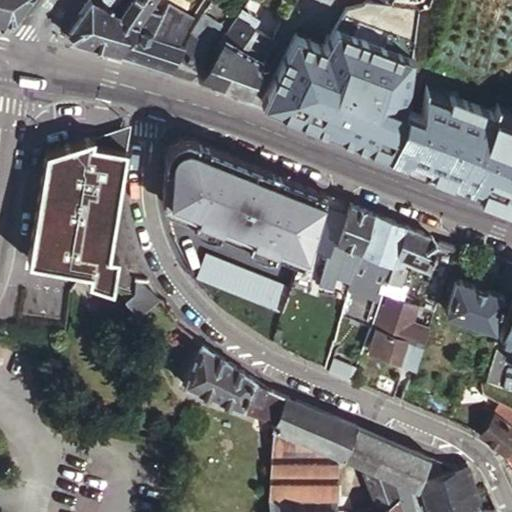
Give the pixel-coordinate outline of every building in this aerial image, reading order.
[(0,0),(0,20),(3,21),(12,18),(17,17),(18,16),(28,0),(0,0)] [(72,39),(93,44),(115,14),(95,0),(88,0),(68,27),(72,39)] [(124,0),(95,0),(115,14),(124,0)] [(150,3),(152,0),(124,0),(115,14),(136,23),(147,8),(150,3)] [(323,125),(388,151),(405,97),(418,7),(367,0),(365,0),(362,4),(346,6),(324,44),(294,32),(261,100),(323,125)] [(136,23),(116,50),(124,52),(135,55),(138,56),(143,58),(161,63),(176,40),(192,16),(169,1),(161,12),(152,9),(147,8),(136,23)] [(233,89),(247,94),(284,14),(265,4),(258,17),(252,27),(262,33),(251,52),(249,51),(241,65),(235,62),(222,84),(233,89)] [(239,11),(197,75),(201,76),(214,81),(220,84),(230,66),(252,27),(258,17),(249,12),(239,11)] [(202,13),(190,32),(209,42),(221,23),(202,13)] [(102,46),(116,50),(136,23),(115,14),(93,44),(102,46)] [(230,66),(220,84),(222,84),(235,62),(244,48),(249,51),(251,52),(262,33),(252,27),(230,66)] [(183,70),(189,72),(209,42),(190,32),(183,43),(167,65),(170,66),(183,70)] [(163,63),(167,65),(183,43),(176,40),(161,63),(163,63)] [(241,65),(249,51),(244,48),(235,62),(241,65)] [(511,115),(468,97),(463,111),(486,120),(480,134),(495,140),(503,143),(509,130),(511,131),(511,115)] [(479,137),(480,134),(486,120),(463,111),(456,128),(479,137)] [(436,135),(441,122),(429,117),(428,116),(419,137),(421,138),(437,145),(447,149),(451,141),(436,135)] [(451,141),(456,128),(441,122),(436,135),(451,141)] [(89,135),(89,142),(122,149),(126,124),(89,135)] [(481,138),(479,137),(456,128),(451,141),(447,149),(472,160),(473,158),(481,138)] [(511,131),(509,130),(503,143),(511,146),(511,131)] [(275,237),(304,248),(324,189),(189,135),(184,134),(175,137),(168,144),(165,152),(163,190),(164,196),(196,207),(194,214),(199,220),(208,224),(218,223),(221,217),(250,227),(248,234),(254,241),(264,244),(273,243),(275,237)] [(485,163),(495,140),(480,134),(479,137),(481,138),(473,158),(485,163)] [(87,276),(108,281),(113,254),(105,252),(122,149),(89,142),(89,135),(45,148),(26,256),(56,262),(88,267),(87,276)] [(437,145),(421,138),(412,160),(428,167),(437,145)] [(484,164),(484,165),(511,175),(511,146),(503,143),(495,140),(485,163),(484,164)] [(330,252),(349,199),(334,194),(331,192),(312,245),(330,252)] [(196,207),(164,196),(167,204),(194,214),(196,207)] [(360,204),(349,199),(330,252),(326,267),(328,268),(336,271),(342,253),(355,258),(372,209),(360,204)] [(378,296),(386,275),(405,222),(388,215),(372,209),(355,258),(345,284),(378,296)] [(250,227),(221,217),(218,223),(248,234),(250,227)] [(419,227),(405,222),(386,275),(391,277),(391,279),(400,282),(408,258),(428,266),(436,244),(437,241),(433,233),(432,232),(419,227)] [(304,248),(275,237),(273,243),(301,254),(304,248)] [(280,305),(290,280),(207,245),(197,270),(280,305)] [(511,288),(511,284),(511,259),(505,257),(495,288),(482,284),(471,280),(453,274),(442,307),(492,324),(503,290),(509,293),(511,288)] [(474,273),(471,280),(482,284),(485,276),(474,273)] [(157,286),(150,276),(135,275),(133,288),(133,289),(125,296),(136,311),(137,311),(138,311),(163,294),(157,286)] [(387,290),(397,294),(399,288),(389,284),(387,290)] [(412,314),(417,302),(397,294),(387,290),(382,303),(412,314)] [(412,314),(382,303),(367,345),(396,356),(401,345),(416,350),(426,325),(410,319),(412,314)] [(122,331),(119,331),(116,331),(113,333),(112,336),(111,339),(112,342),(113,344),(116,346),(119,346),(122,346),(124,344),(126,341),(127,338),(126,335),(124,333),(122,331)] [(224,352),(201,336),(184,380),(271,415),(286,390),(275,385),(270,383),(267,381),(266,380),(224,352)] [(332,354),(330,365),(350,373),(354,363),(332,354)] [(475,498),(480,496),(467,459),(455,462),(286,390),(271,415),(271,421),(338,449),(364,461),(363,465),(377,505),(396,495),(405,511),(444,511),(452,509),(464,503),(475,498)] [(510,464),(511,465),(511,424),(493,408),(478,431),(505,452),(509,460),(510,464)] [(338,507),(338,449),(271,421),(269,461),(268,494),(289,495),(289,506),(338,507)] [(289,495),(268,494),(269,506),(289,506),(289,495)] [(405,511),(396,495),(377,505),(367,511),(405,511)]
